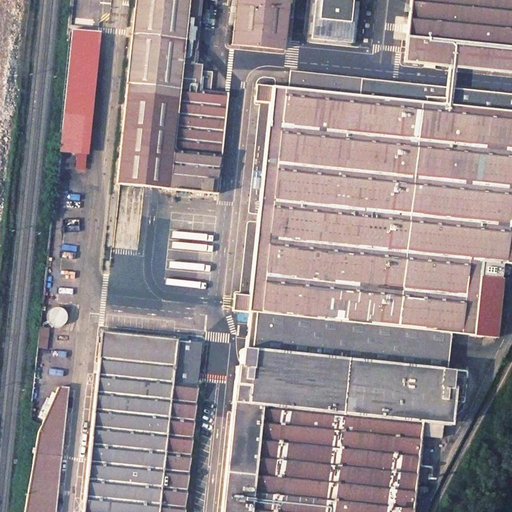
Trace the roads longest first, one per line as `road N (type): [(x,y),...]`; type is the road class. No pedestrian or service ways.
road 1 (unknown): [(511,85),(387,69),(393,0)]
road 2 (unknown): [(138,313),(154,224),(181,212),(227,211)]
